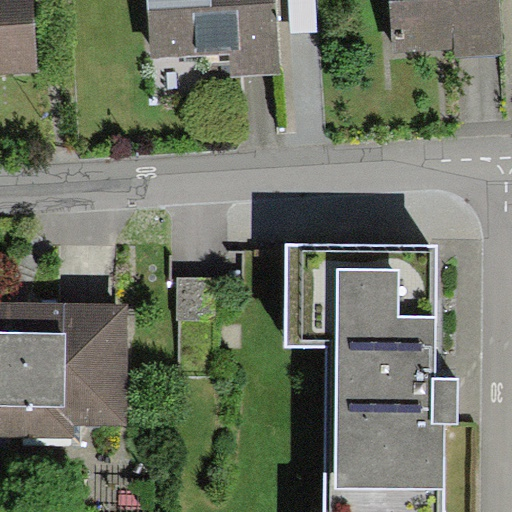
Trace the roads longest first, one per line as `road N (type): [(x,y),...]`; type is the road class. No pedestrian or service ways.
road 1 (residential): [(0,193),(504,166)]
road 2 (residential): [(504,166),(499,511)]
